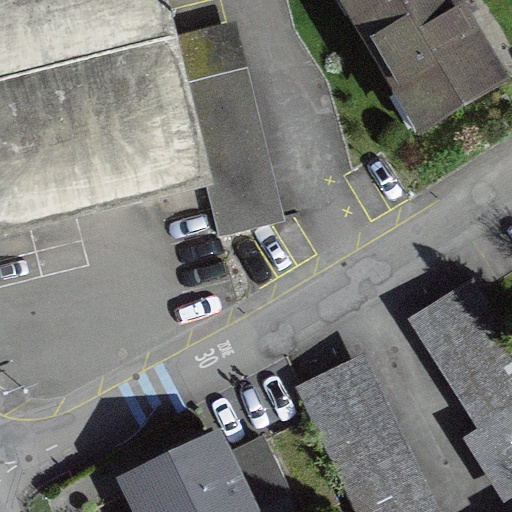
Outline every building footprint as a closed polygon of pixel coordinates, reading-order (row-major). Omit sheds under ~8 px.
[(0,0),(0,233),(206,183),(182,86),(161,0),(0,0)] [(352,0),(357,7),(353,10),(400,90),(404,87),(427,125),(499,83),(453,0),(352,0)] [(219,234),(279,220),(243,72),(182,86),(206,183),(219,234)] [(511,494),(511,493),(511,349),(471,284),(420,316),(489,427),(475,436),(511,494)] [(360,511),(427,511),(355,362),(301,388),(360,511)] [(245,511),(211,438),(184,451),(188,459),(133,484),(146,511),(245,511)] [(260,508),(289,494),(264,440),(234,454),(260,508)]
